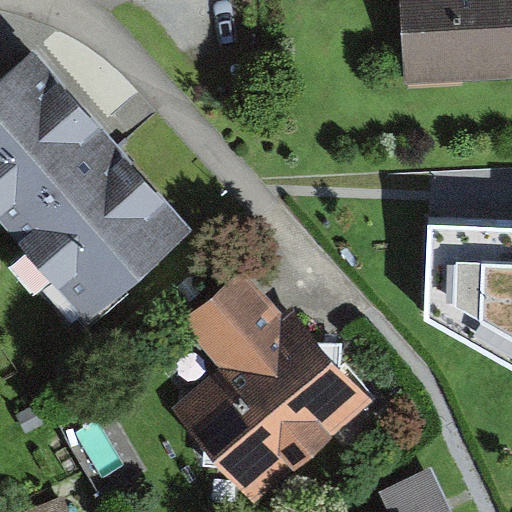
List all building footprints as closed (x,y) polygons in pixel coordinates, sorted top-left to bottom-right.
[(511,0),(406,0),(411,83),(511,77),(511,0)] [(62,43),(0,91),(0,182),(108,319),(214,236),(62,43)] [(511,222),(431,220),(427,319),(511,366),(511,222)] [(255,278),(192,329),(222,366),(178,401),(257,498),(387,394),(312,301),(288,320),(255,278)] [(384,511),(444,511),(428,477),(380,500),(384,511)]
